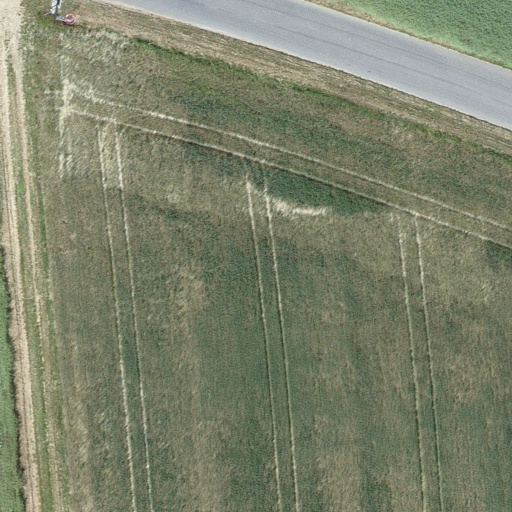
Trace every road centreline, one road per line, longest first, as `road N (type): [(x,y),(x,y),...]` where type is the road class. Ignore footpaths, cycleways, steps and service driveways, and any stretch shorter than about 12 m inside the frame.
road 1 (track): [(48,511),(10,0)]
road 2 (unclassified): [(511,103),(191,0)]
